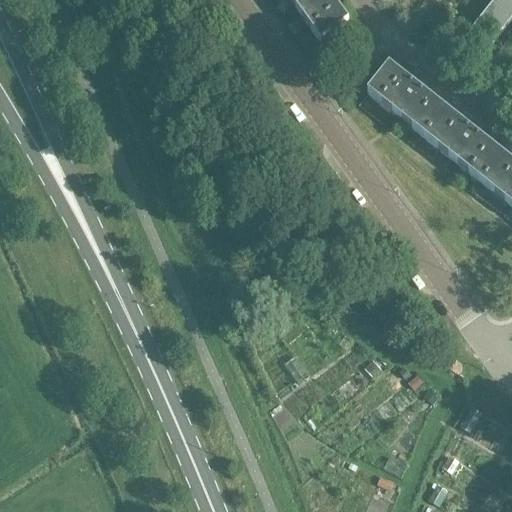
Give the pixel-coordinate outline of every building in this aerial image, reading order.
[(286,0),(319,45),(347,25),(328,0),(286,0)] [(500,35),(511,19),(511,3),(507,0),(496,0),(481,20),(500,35)] [(480,61),(500,35),(481,20),(461,46),(480,61)] [(414,89),(413,89),(389,69),(367,96),(424,141),(445,114),(421,95),(428,85),(421,80),(414,89)] [(470,134),(445,114),(424,141),(480,186),(502,159),(477,139),(484,130),(477,125),(470,134)] [(511,167),(502,159),(480,186),(511,211),(511,167)]
